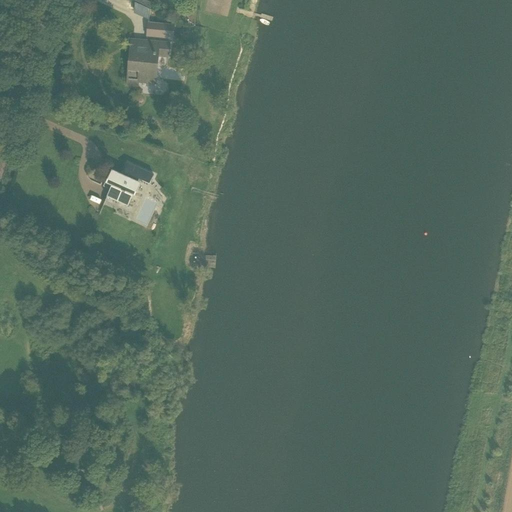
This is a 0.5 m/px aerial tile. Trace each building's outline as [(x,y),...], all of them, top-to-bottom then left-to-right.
[(148,22),(147,36),(173,39),(175,25),(148,22)] [(179,30),(182,38),(189,36),(186,28),(179,30)] [(170,43),(132,40),(127,85),(139,86),(139,79),(158,80),(160,57),(169,58),(170,43)] [(154,175),(128,164),(124,173),(150,185),(154,175)] [(112,200),(127,207),(132,196),(137,198),(143,186),(113,173),(108,185),(117,189),(112,200)]
